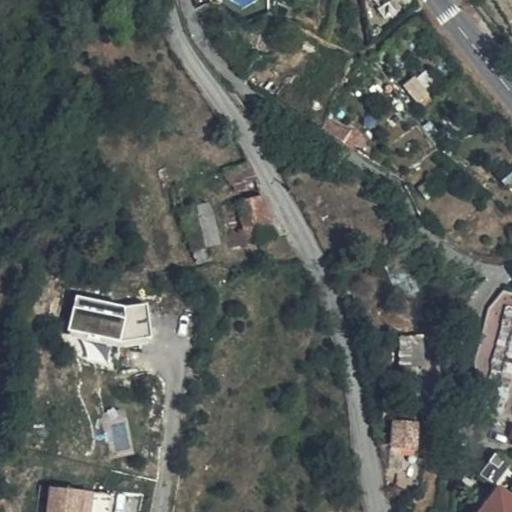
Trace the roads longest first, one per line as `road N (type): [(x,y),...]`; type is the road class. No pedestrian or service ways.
road 1 (residential): [(379,511),(341,335),(309,249),(241,122),(181,41),(165,0)]
road 2 (track): [(490,272),(457,258),(368,160),(258,97),(211,48),(195,64)]
